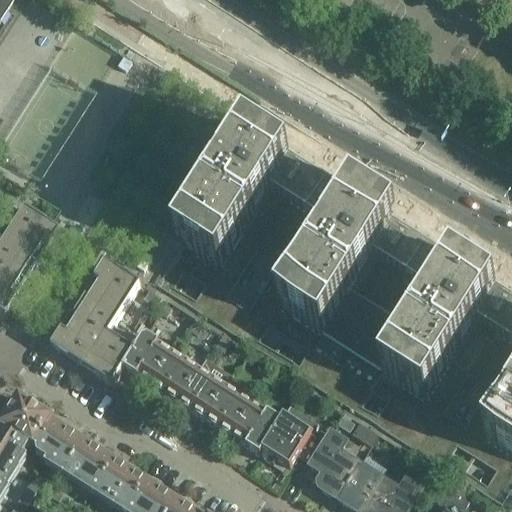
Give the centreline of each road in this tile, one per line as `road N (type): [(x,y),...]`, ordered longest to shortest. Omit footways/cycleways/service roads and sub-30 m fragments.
road 1 (tertiary): [(117,0),(511,243)]
road 2 (tertiary): [(511,203),(198,0)]
road 3 (residential): [(262,511),(145,441),(121,440),(12,371),(6,350)]
